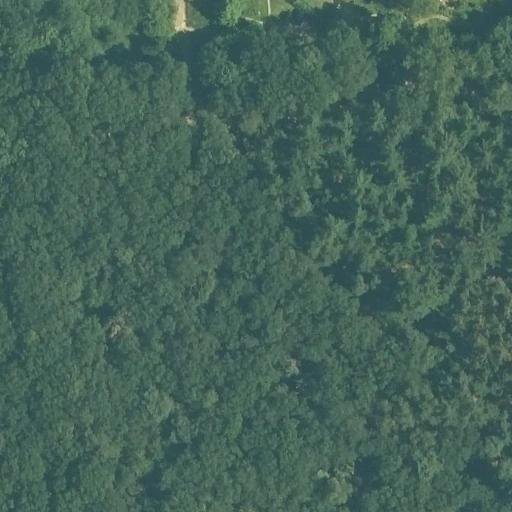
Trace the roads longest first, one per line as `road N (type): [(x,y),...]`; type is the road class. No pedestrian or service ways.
road 1 (track): [(0,136),(511,88)]
road 2 (track): [(0,292),(53,511)]
road 3 (track): [(179,0),(194,119)]
